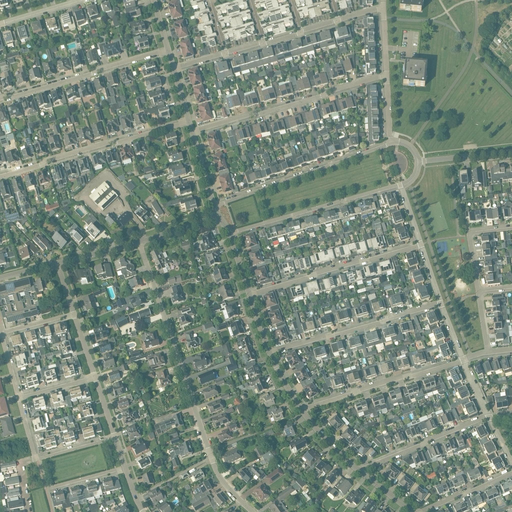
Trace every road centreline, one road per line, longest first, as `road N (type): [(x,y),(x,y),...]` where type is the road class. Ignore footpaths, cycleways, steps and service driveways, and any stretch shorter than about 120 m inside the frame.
road 1 (residential): [(253,511),(210,458),(139,242)]
road 2 (residential): [(300,408),(461,360),(440,303)]
road 3 (residential): [(191,131),(386,76)]
road 4 (residential): [(0,177),(188,122)]
road 5 (unclassified): [(389,143),(213,206)]
road 6 (residential): [(249,295),(421,244)]
road 7 (unclassified): [(229,233),(400,184)]
road 8 (residential): [(269,352),(440,303)]
road 9 (residential): [(0,98),(168,50)]
road 10 (residential): [(361,472),(489,417)]
